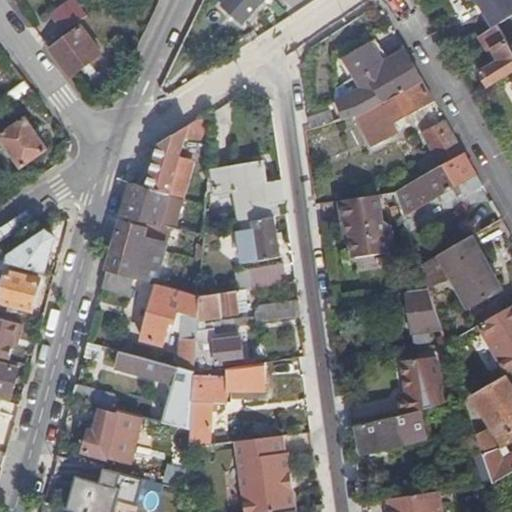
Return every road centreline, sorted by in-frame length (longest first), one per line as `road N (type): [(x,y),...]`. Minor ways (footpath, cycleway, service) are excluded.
road 1 (residential): [(341,511),(275,42)]
road 2 (residential): [(108,155),(14,511)]
road 3 (residential): [(511,198),(398,0)]
road 4 (residential): [(108,155),(275,42)]
road 5 (residential): [(108,155),(58,103),(0,22)]
road 6 (residential): [(178,0),(108,155)]
road 7 (residential): [(0,218),(108,155)]
